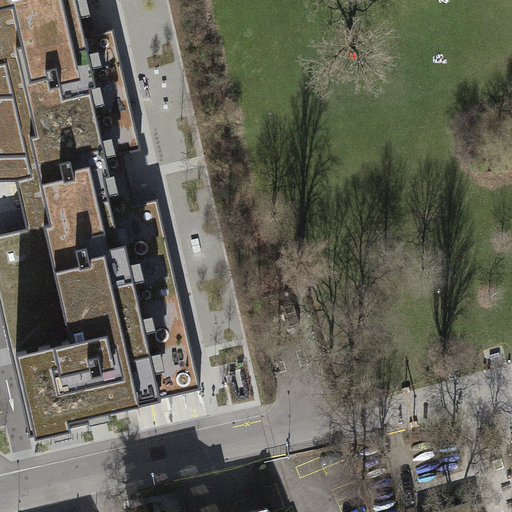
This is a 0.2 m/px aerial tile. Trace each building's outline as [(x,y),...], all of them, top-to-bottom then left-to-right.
[(0,0),(0,9),(13,7),(22,46),(23,48),(84,34),(80,14),(91,12),(87,0),(0,0)] [(85,36),(84,34),(23,48),(22,46),(16,48),(36,135),(37,137),(133,115),(114,29),(85,36)] [(141,150),(133,115),(37,137),(36,135),(30,136),(50,223),(51,225),(112,211),(112,209),(108,191),(130,186),(123,154),(141,150)] [(158,199),(112,209),(112,211),(51,225),(50,223),(45,225),(46,231),(41,232),(41,233),(1,242),(20,324),(178,288),(158,199)] [(201,389),(178,288),(20,324),(26,349),(16,352),(35,435),(92,422),(88,407),(106,402),(108,410),(201,389)] [(293,301),(281,304),(287,328),(299,325),(293,301)] [(461,504),(463,511),(478,511),(475,500),(461,504)]
